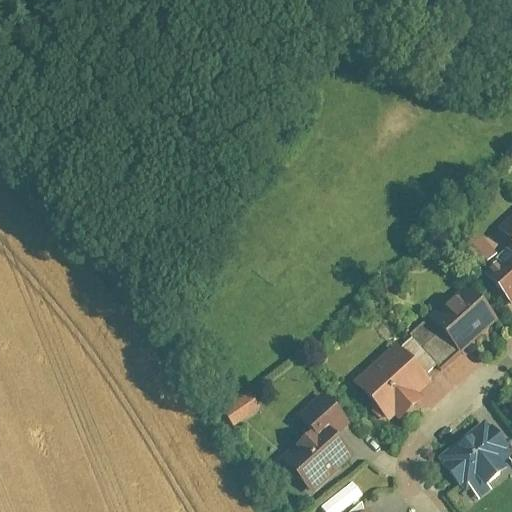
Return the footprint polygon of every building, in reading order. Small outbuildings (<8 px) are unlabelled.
[(511,217),(499,229),(511,243),(511,217)] [(457,249),(479,273),(483,269),(491,262),(499,255),(476,231),(457,249)] [(511,307),(511,254),(497,269),(491,262),(483,269),(489,276),(485,279),(511,307)] [(463,286),(428,317),(459,351),(494,320),(463,286)] [(355,383),(389,420),(431,382),(398,345),(355,383)] [(223,411),(234,426),(259,408),(248,393),(223,411)] [(305,433),(318,447),(329,437),(332,441),(335,438),(348,427),(321,396),(294,419),(305,433)] [(463,491),(468,488),(478,500),(491,489),(481,477),(485,474),(492,483),(503,474),(496,466),(511,454),(484,420),(436,457),(463,491)] [(351,457),(335,438),(332,441),(329,437),(318,447),(305,433),(291,446),(303,459),(291,469),(311,493),(351,457)]
